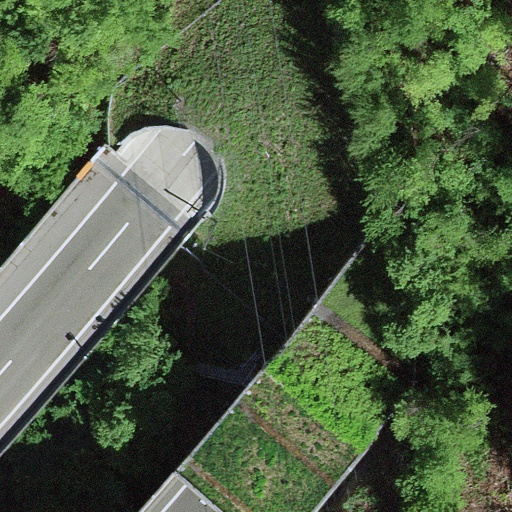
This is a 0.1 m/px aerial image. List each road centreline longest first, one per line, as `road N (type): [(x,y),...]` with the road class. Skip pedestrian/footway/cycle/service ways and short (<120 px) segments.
road 1 (motorway): [(304,0),(0,371)]
road 2 (motorway): [(218,511),(511,140)]
